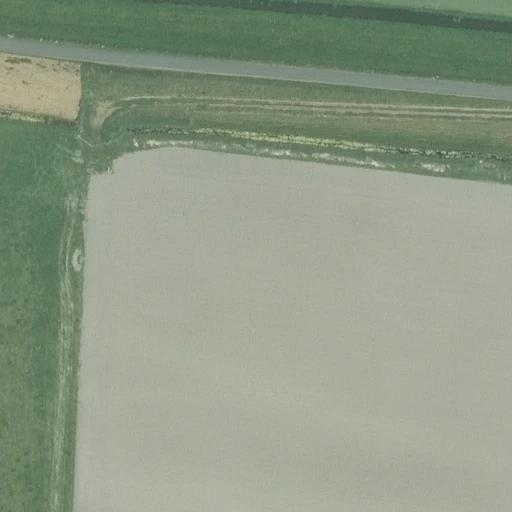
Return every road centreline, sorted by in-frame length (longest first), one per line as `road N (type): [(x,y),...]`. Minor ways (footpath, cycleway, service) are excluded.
road 1 (unclassified): [(0,46),(511,99)]
road 2 (track): [(66,165),(101,107),(511,119)]
